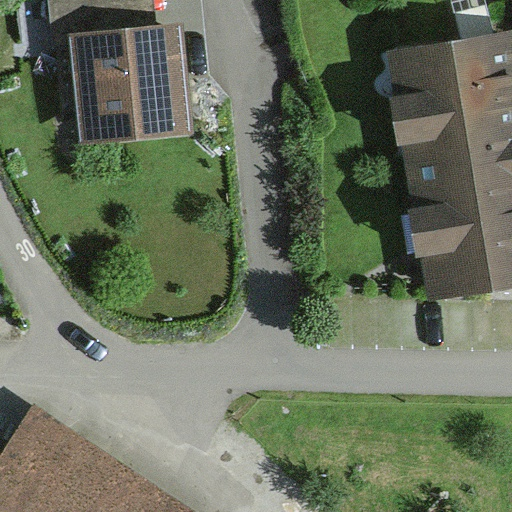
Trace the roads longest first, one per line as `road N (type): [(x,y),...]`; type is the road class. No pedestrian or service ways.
road 1 (residential): [(246,0),(288,377)]
road 2 (residential): [(288,377),(511,377)]
road 3 (residential): [(89,377),(288,377)]
road 4 (residential): [(0,215),(89,377)]
